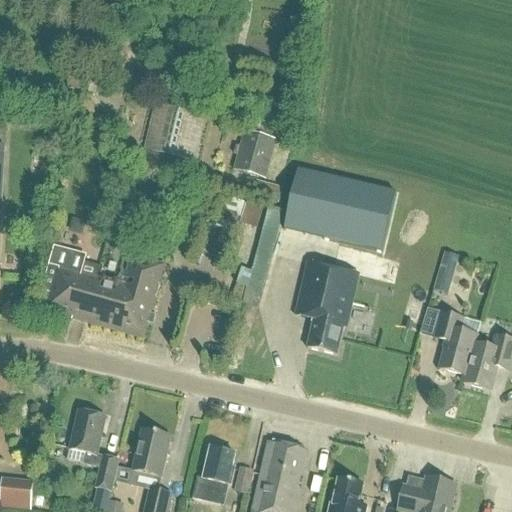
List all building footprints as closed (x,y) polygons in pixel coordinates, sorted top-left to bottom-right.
[(0,106),(65,119),(75,121),(79,99),(51,94),(55,73),(0,62),(0,106)] [(242,89),(238,103),(261,109),(265,95),(242,89)] [(187,163),(198,120),(164,111),(153,154),(187,163)] [(32,115),(31,124),(43,127),(44,117),(32,115)] [(266,182),(277,143),(245,134),(234,174),(266,182)] [(298,173),(284,232),(383,255),(397,197),(298,173)] [(251,185),(249,196),(272,202),(275,191),(251,185)] [(224,274),(246,207),(223,199),(213,230),(221,233),(214,255),(218,256),(214,270),(224,274)] [(257,314),(283,213),(268,209),(243,310),(257,314)] [(158,240),(160,231),(149,228),(147,238),(158,240)] [(452,286),(458,265),(443,261),(437,282),(452,286)] [(103,270),(83,265),(79,282),(73,280),(74,277),(47,270),(39,296),(48,298),(44,312),(76,321),(74,326),(142,346),(156,299),(152,298),(160,273),(134,263),(122,293),(99,287),(103,270)] [(347,331),(360,278),(309,266),(296,318),(314,323),(307,352),(337,359),(343,330),(347,331)] [(430,305),(441,308),(446,293),(436,289),(430,305)] [(440,373),(465,380),(466,380),(475,348),(475,349),(481,326),(465,322),(461,336),(459,336),(463,323),(441,318),(435,342),(447,345),(440,373)] [(466,380),(465,380),(463,388),(490,395),(498,367),(510,371),(511,364),(511,345),(495,341),(492,353),(475,349),(475,348),(466,380)] [(95,492),(112,496),(120,463),(99,458),(107,422),(80,416),(71,453),(86,457),(83,470),(99,474),(95,492)] [(162,482),(172,441),(143,434),(134,475),(162,482)] [(298,511),(302,498),(297,497),(308,455),(271,445),(253,511),(298,511)] [(232,491),(236,473),(233,472),(236,459),(211,454),(204,482),(198,481),(193,502),(224,509),(229,490),(232,491)] [(247,498),(253,473),(240,470),(235,495),(247,498)] [(426,485),(409,481),(406,491),(404,491),(398,511),(450,511),(456,489),(426,482),(426,485)] [(0,511),(7,511),(30,511),(33,486),(2,483),(0,505),(0,511)] [(359,508),(363,489),(338,483),(331,511),(368,511),(369,510),(359,508)] [(169,511),(173,497),(150,492),(145,511),(169,511)]
